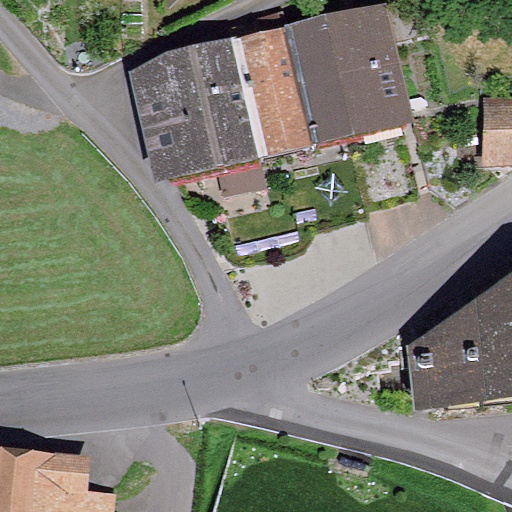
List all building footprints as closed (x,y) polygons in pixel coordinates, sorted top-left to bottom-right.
[(379,20),(287,41),(309,137),(401,115),(379,20)] [(287,41),(237,52),(259,148),(309,137),(287,41)] [(135,72),(165,170),(259,148),(237,52),(135,72)] [(511,111),(495,111),(495,135),(511,135),(511,111)] [(511,160),(511,135),(495,135),(495,161),(511,160)] [(352,159),(212,191),(228,260),(310,242),(306,226),(364,213),(363,207),(418,194),(405,136),(350,149),(352,159)] [(409,409),(511,399),(511,286),(404,347),(409,409)] [(70,466),(0,459),(0,511),(107,511),(108,511),(67,507),(70,466)]
